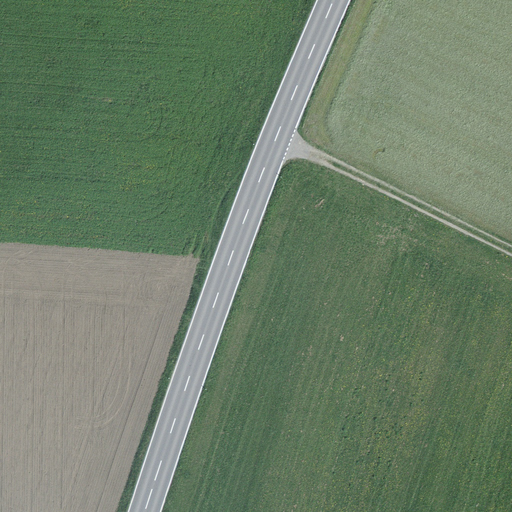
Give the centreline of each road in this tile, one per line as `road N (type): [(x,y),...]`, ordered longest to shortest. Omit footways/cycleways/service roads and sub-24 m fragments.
road 1 (tertiary): [(143,511),(229,259),(333,0)]
road 2 (track): [(511,252),(276,135)]
